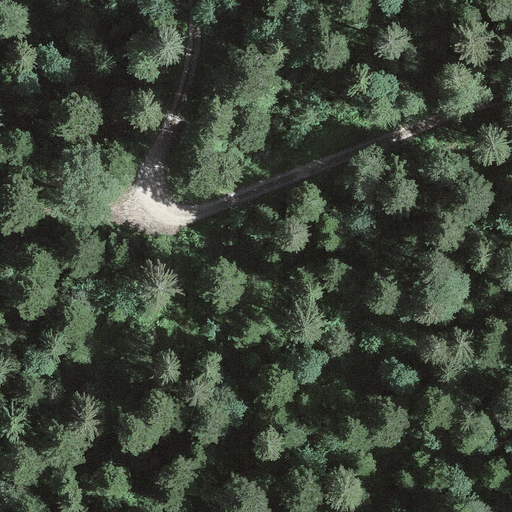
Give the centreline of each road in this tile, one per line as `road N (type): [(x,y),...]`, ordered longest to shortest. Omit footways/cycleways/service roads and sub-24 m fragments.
road 1 (track): [(157,189),(213,194),(365,114),(511,84)]
road 2 (track): [(202,0),(157,189)]
